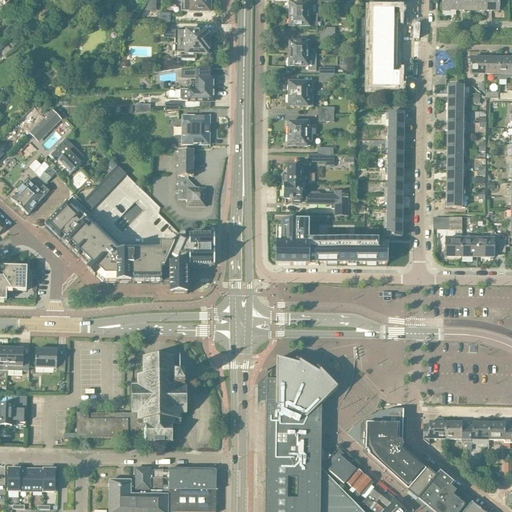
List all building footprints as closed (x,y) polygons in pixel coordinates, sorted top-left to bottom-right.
[(176,0),(177,3),(180,3),(180,12),(209,12),(208,0),(176,0)] [(315,16),(316,16),(320,16),(320,2),(335,3),(334,0),(314,0),(314,4),(289,3),(289,16),(315,16)] [(456,12),(456,0),(441,0),(441,12),(456,12)] [(470,12),(470,0),(456,0),(456,12),(470,12)] [(484,12),(484,0),(470,0),(470,12),(484,12)] [(484,0),(484,12),(498,12),(498,0),(484,0)] [(371,88),(398,89),(399,74),(393,74),(394,11),(372,10),(371,88)] [(157,23),(169,23),(169,14),(157,14),(157,23)] [(316,16),(315,16),(289,16),(289,27),(308,27),(308,32),(316,32),(316,16)] [(169,31),(169,23),(157,23),(157,31),(163,31),(163,40),(175,40),(175,53),(180,53),(180,60),(195,60),(195,55),(207,55),(207,50),(208,50),(209,36),(207,36),(207,32),(169,31)] [(13,48),(22,41),(18,36),(9,43),(13,48)] [(289,55),(316,55),(316,50),(311,50),(311,43),(289,43),(289,55)] [(316,72),(316,55),(289,55),(288,67),(307,67),(307,72),(316,72)] [(484,75),(484,59),(470,59),(470,75),(484,75)] [(498,76),(498,59),(484,59),(484,75),(498,76)] [(511,78),(511,59),(498,59),(498,76),(498,81),(506,81),(506,79),(511,78)] [(196,90),(213,90),(214,80),(213,79),(213,78),(210,78),(210,69),(211,69),(211,68),(208,68),(182,72),(182,79),(196,79),(196,90)] [(288,95),(313,95),(313,84),(288,83),(288,95)] [(448,99),(462,99),(463,87),(448,87),(448,99)] [(199,102),(199,108),(210,108),(210,102),(212,102),(212,101),(213,100),(213,90),(196,90),(179,90),(179,99),(181,101),(188,101),(188,102),(199,102)] [(312,102),(313,95),(288,95),(288,107),(312,108),(312,102)] [(462,112),(462,99),(448,99),(447,111),(462,112)] [(157,109),(157,112),(165,112),(180,111),(180,108),(180,104),(165,103),(165,108),(157,109)] [(462,124),(462,112),(447,111),(447,123),(462,124)] [(52,112),(30,135),(34,139),(35,140),(41,135),(43,137),(44,138),(61,121),(52,112)] [(388,128),(403,128),(403,114),(388,113),(388,114),(385,114),(385,121),(388,121),(388,128)] [(182,145),(208,145),(208,118),(182,118),(182,145)] [(62,121),(61,121),(72,132),(74,129),(66,121),(62,121)] [(288,135),(312,136),(312,129),(308,129),(308,124),(288,123),(288,135)] [(462,136),(462,124),(447,123),(447,136),(462,136)] [(403,142),(403,128),(388,128),(388,135),(385,135),(385,141),(403,142)] [(312,142),(312,136),(288,135),(287,147),(308,148),(308,142),(312,142)] [(462,148),(462,136),(447,136),(447,148),(462,148)] [(75,153),(68,146),(69,144),(70,144),(66,140),(55,150),(48,156),(55,163),(57,161),(70,175),(84,162),(82,160),(83,158),(77,152),(75,153)] [(403,155),(403,142),(385,141),(385,148),(387,148),(387,155),(403,155)] [(461,160),(462,148),(447,148),(447,160),(461,160)] [(178,177),(188,178),(193,178),(193,152),(178,151),(178,177)] [(402,169),(403,155),(387,155),(387,162),(385,162),(385,169),(402,169)] [(461,172),(461,160),(447,160),(446,172),(461,172)] [(87,267),(86,269),(87,270),(88,269),(95,275),(94,276),(95,277),(96,276),(103,283),(117,283),(131,283),(132,283),(161,283),(161,280),(161,268),(164,268),(174,244),(178,234),(158,215),(160,209),(125,175),(116,166),(112,171),(107,176),(103,180),(99,185),(96,188),(81,190),(73,199),(72,198),(45,226),(60,241),(61,242),(70,251),(71,251),(79,259),(80,260),(80,261),(84,264),(87,267)] [(282,185),(301,185),(309,185),(309,173),(302,173),(302,167),(287,167),(287,176),(284,176),(284,184),(282,184),(282,185)] [(56,173),(54,172),(50,168),(40,179),(45,184),(51,178),(52,179),(56,174),(55,173),(56,173)] [(402,183),(402,169),(385,169),(384,175),(387,175),(387,182),(402,183)] [(461,184),(461,172),(446,172),(446,184),(461,184)] [(187,184),(188,178),(178,177),(177,194),(178,194),(177,201),(187,201),(187,207),(205,208),(205,190),(193,190),(187,184)] [(39,191),(27,181),(24,184),(22,182),(19,182),(15,187),(15,189),(18,192),(10,200),(28,216),(28,215),(49,192),(43,187),(39,191)] [(402,196),(402,183),(387,182),(387,190),(384,190),(384,196),(402,196)] [(461,196),(461,184),(446,184),(446,196),(461,196)] [(301,189),(301,185),(282,185),(282,199),(289,199),(289,200),(291,200),(291,202),(306,202),(306,205),(331,206),(331,210),(334,210),(334,216),(348,216),(348,192),(334,192),(334,196),(321,195),(318,192),(305,192),(301,189)] [(402,210),(402,196),(384,196),(384,202),(387,202),(386,210),(402,210)] [(461,209),(461,196),(446,196),(446,208),(461,209)] [(402,223),(402,210),(386,210),(386,217),(384,217),(384,223),(402,223)] [(281,228),(276,228),(276,243),(275,261),(275,265),(289,266),(308,266),(308,261),(316,262),(316,264),(318,264),(326,264),(328,264),(328,262),(336,262),(336,264),(347,264),(347,262),(355,262),(355,264),(367,264),(367,262),(375,262),(375,265),(386,265),(387,245),(387,244),(377,244),(377,243),(377,241),(364,241),(364,222),(308,221),(308,222),(281,221),(281,228)] [(401,238),(402,223),(384,223),(384,229),(386,229),(386,238),(401,238)] [(170,280),(170,295),(187,295),(187,265),(189,265),(189,267),(214,267),(214,236),(189,236),(189,237),(185,237),(185,233),(185,232),(180,232),(174,244),(164,267),(170,269),(170,280)] [(499,235),(496,235),(493,235),(493,240),(477,240),(477,258),(493,259),(493,245),(499,245),(498,253),(505,253),(505,240),(499,240),(499,235)] [(461,258),(461,239),(445,239),(445,258),(461,258)] [(477,258),(477,240),(461,239),(461,258),(477,258)] [(0,300),(5,300),(5,290),(25,291),(26,269),(27,268),(15,268),(6,267),(5,281),(0,280),(0,300)] [(29,372),(29,358),(23,358),(23,349),(8,349),(7,371),(29,372)] [(65,373),(65,359),(57,359),(57,351),(35,350),(35,369),(53,370),(53,373),(65,373)] [(185,386),(185,376),(180,376),(175,376),(175,358),(143,358),(143,376),(137,376),(137,386),(131,386),(131,414),(88,415),(88,414),(76,414),(76,433),(76,439),(128,439),(128,437),(146,437),(146,443),(172,443),(172,422),(180,422),(180,414),(186,414),(186,386),(185,386)] [(404,511),(395,502),(393,500),(394,500),(393,499),(382,511),(361,511),(325,475),(319,469),(331,457),(330,457),(320,447),(321,433),(321,426),(321,421),(321,415),(321,404),(336,389),(320,372),(318,375),(299,363),(298,366),(276,360),(276,367),(274,369),(258,385),(258,403),(262,403),(266,403),(265,415),(266,415),(265,469),(265,478),(265,480),(264,489),(264,491),(264,500),(264,501),(264,510),(264,511),(404,511)] [(26,420),(26,398),(12,397),(12,405),(0,404),(0,426),(11,427),(11,419),(26,420)] [(402,448),(402,437),(403,411),(402,411),(402,413),(395,413),(392,413),(390,414),(383,415),(381,415),(380,416),(378,416),(376,417),(374,418),(372,419),(364,423),(357,429),(350,435),(365,448),(365,452),(368,455),(367,455),(408,491),(407,491),(408,492),(425,472),(426,471),(426,470),(425,471),(419,466),(406,454),(402,451),(401,450),(401,449),(402,448)] [(444,440),(445,424),(429,424),(429,423),(427,423),(423,423),(423,440),(429,445),(429,440),(444,440)] [(466,443),(466,426),(461,426),(461,423),(461,424),(445,424),(444,440),(461,440),(461,443),(466,443)] [(487,440),(487,424),(472,424),(472,423),(472,427),(466,426),(466,443),(472,443),(472,440),(487,440)] [(509,444),(510,427),(504,427),(504,424),(504,425),(487,424),(487,440),(504,440),(504,444),(509,444)] [(325,475),(328,472),(338,461),(337,460),(334,457),(337,455),(335,453),(332,455),(330,457),(331,457),(319,469),(325,475)] [(343,485),(345,483),(357,469),(356,469),(356,470),(341,456),(337,460),(338,461),(328,472),(343,485)] [(150,470),(135,469),(135,491),(150,491),(150,478),(168,478),(168,496),(167,511),(215,511),(216,470),(186,470),(168,470),(168,472),(150,472),(150,470)] [(357,470),(357,469),(345,483),(351,488),(363,475),(362,473),(359,470),(357,470)] [(19,492),(19,470),(8,470),(8,492),(19,492)] [(19,470),(19,492),(31,492),(31,470),(19,470)] [(43,493),(44,470),(43,470),(43,471),(31,470),(31,492),(43,493)] [(44,470),(43,493),(54,493),(54,470),(44,470)] [(433,481),(440,473),(439,473),(436,476),(435,478),(426,471),(425,472),(408,492),(416,499),(417,500),(433,481)] [(456,492),(451,489),(449,487),(452,484),(440,473),(433,481),(417,500),(427,508),(428,509),(432,511),(459,511),(464,507),(463,505),(452,496),(455,493),(456,492)] [(363,475),(351,488),(361,496),(372,484),(372,483),(372,482),(363,475),(362,475),(363,475)] [(131,481),(122,481),(117,481),(109,481),(108,511),(167,511),(168,496),(131,495),(131,481)] [(373,511),(382,511),(393,499),(385,493),(384,494),(382,493),(382,492),(376,487),(362,503),(373,511)] [(468,506),(463,511),(482,511),(471,503),(468,506)]
